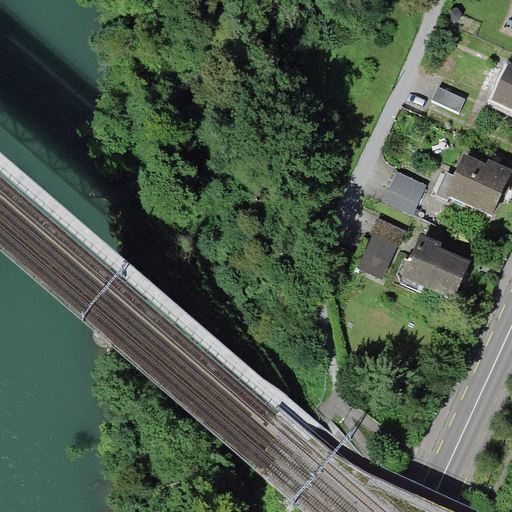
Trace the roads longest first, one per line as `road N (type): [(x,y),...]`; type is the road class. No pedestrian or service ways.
road 1 (secondary): [(511,321),(422,511)]
road 2 (track): [(323,242),(316,276),(336,403)]
